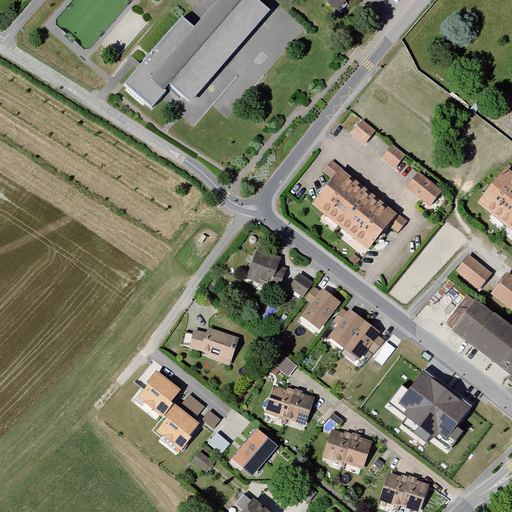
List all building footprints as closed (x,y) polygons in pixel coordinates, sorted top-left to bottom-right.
[(252,0),(249,4),(244,0),(224,0),(197,31),(185,21),(125,89),(153,114),(165,101),(182,116),(197,129),(241,79),(231,71),(278,19),(256,0),(252,0)] [(348,0),(315,0),(334,16),(348,0)] [(365,143),(377,131),(364,118),(352,131),(365,143)] [(383,156),(398,166),(407,152),(392,143),(383,156)] [(402,216),(344,169),(318,201),(376,248),(402,216)] [(511,178),(506,174),(480,206),(511,231),(511,178)] [(443,195),(419,176),(407,192),(431,211),(443,195)] [(285,258),(260,250),(250,278),(274,286),(273,290),(282,293),(289,270),(282,267),(285,258)] [(469,252),(455,269),(480,289),(494,272),(469,252)] [(511,276),(507,273),(491,293),(511,309),(511,276)] [(315,284),(301,275),(291,289),(306,298),(315,284)] [(344,303),(326,290),(305,319),(323,332),(344,303)] [(511,330),(473,300),(452,326),(511,374),(506,380),(511,384),(511,383),(511,330)] [(349,351),(370,323),(354,311),(351,315),(346,311),(336,324),(342,328),(334,339),(349,351)] [(385,334),(370,323),(349,351),(364,362),(372,351),(378,356),(388,343),(382,339),(385,334)] [(232,368),(241,340),(230,336),(229,338),(210,332),(208,336),(197,332),(191,350),(212,356),(213,353),(226,358),(224,365),(232,368)] [(447,390),(422,371),(399,403),(407,409),(404,414),(419,426),(447,390)] [(185,399),(167,385),(157,397),(175,411),(185,399)] [(288,422),(298,393),(290,391),(289,393),(275,388),(267,414),(282,419),(281,422),(288,424),(288,422)] [(470,407),(447,390),(419,426),(435,437),(438,433),(447,439),(470,407)] [(309,427),(318,400),(305,396),(306,394),(298,391),(298,393),(288,422),(296,425),(297,423),(309,427)] [(188,394),(182,404),(201,414),(206,403),(188,394)] [(211,409),(203,417),(214,428),(222,420),(211,409)] [(255,439),(241,427),(228,442),(242,454),(234,463),(254,480),(280,450),(261,433),(255,439)] [(347,466),(357,437),(349,434),(348,436),(335,432),(326,458),(342,463),(341,466),(347,468),(347,466)] [(368,470),(377,444),(364,440),(365,437),(358,435),(357,437),(347,466),(356,469),(356,467),(368,470)] [(217,466),(202,454),(194,463),(209,476),(217,466)] [(404,511),(405,511),(414,481),(406,479),(406,481),(392,476),(383,502),(399,507),(398,510),(403,511),(404,511)] [(415,511),(426,511),(434,488),(422,484),(422,482),(415,479),(414,481),(405,511),(409,511),(413,511),(414,511),(415,511)] [(267,511),(256,503),(249,511),(267,511)]
